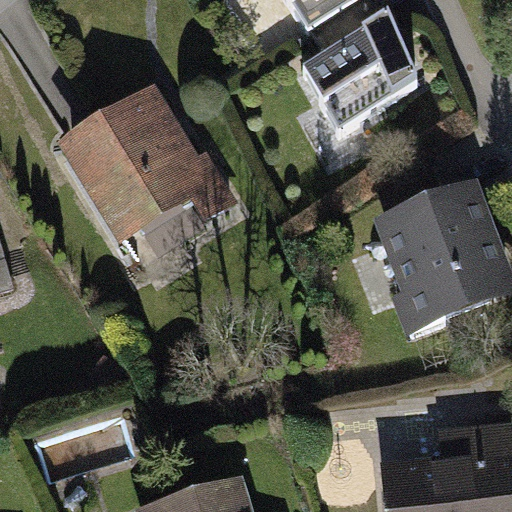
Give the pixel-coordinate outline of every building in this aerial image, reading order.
[(284,0),(309,38),(311,37),(368,0),(284,0)] [(368,0),(311,37),(327,62),(388,23),(409,70),(416,65),(387,0),(368,0)] [(304,77),(339,140),(417,88),(409,70),(388,23),(327,62),(304,77)] [(156,107),(75,157),(123,235),(186,196),(204,226),(232,209),(205,165),(197,171),(156,107)] [(508,288),(475,203),(387,237),(411,300),(400,305),(412,338),(445,325),(441,313),(508,288)] [(0,254),(0,290),(10,288),(0,254)] [(120,372),(105,363),(86,392),(102,402),(120,372)] [(388,511),(511,511),(511,468),(508,433),(444,441),(447,470),(385,476),(388,511)] [(244,511),(238,489),(161,511),(244,511)]
